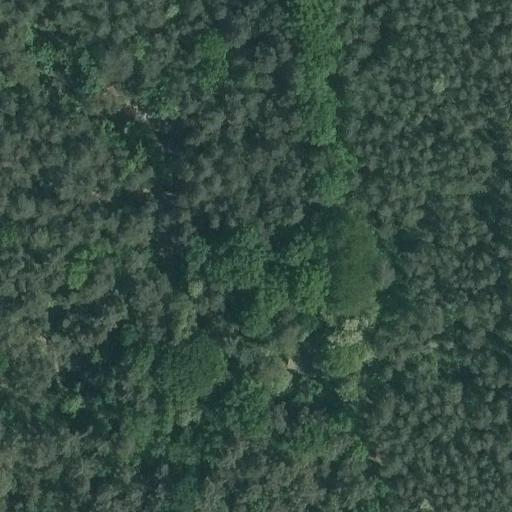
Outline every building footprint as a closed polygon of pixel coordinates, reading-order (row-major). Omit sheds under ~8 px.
[(27,31),(54,29),(53,13),(26,15),(27,31)] [(135,71),(133,60),(109,65),(111,76),(135,71)] [(152,102),(151,115),(183,118),(185,104),(152,102)] [(304,331),(301,347),(291,345),(288,365),(299,366),(298,371),(323,375),(324,366),(334,368),(336,352),(326,351),(329,334),(304,331)] [(180,358),(173,349),(154,362),(161,371),(180,358)] [(195,402),(180,404),(181,414),(196,412),(195,402)]
